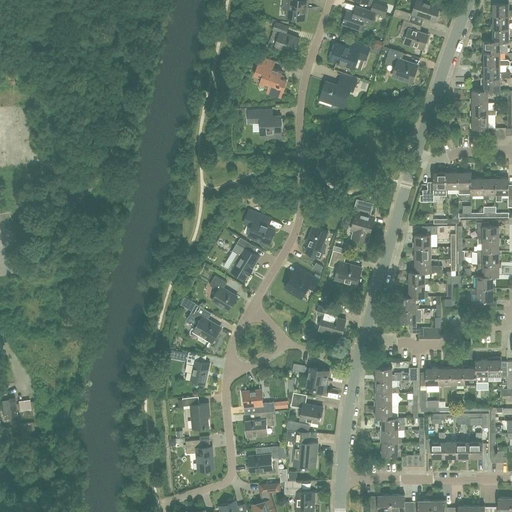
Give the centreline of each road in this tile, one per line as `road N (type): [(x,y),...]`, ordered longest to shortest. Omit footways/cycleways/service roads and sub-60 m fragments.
road 1 (residential): [(253,305),(298,229),(304,81),(331,0)]
road 2 (residential): [(362,344),(417,156)]
road 3 (residential): [(341,480),(511,477)]
road 4 (residential): [(164,503),(219,486),(231,474),(227,379)]
road 5 (residential): [(417,156),(469,0)]
road 6 (residential): [(362,344),(454,344),(464,331),(511,321)]
road 7 (residential): [(341,480),(358,357)]
